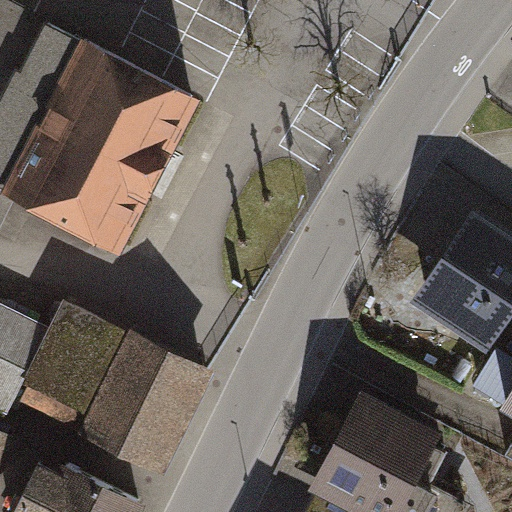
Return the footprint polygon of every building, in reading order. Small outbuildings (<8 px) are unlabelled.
[(0,0),(0,139),(68,11),(44,0),(0,0)] [(189,74),(68,11),(0,139),(0,177),(106,233),(189,74)] [(485,342),(511,304),(511,236),(473,210),(415,293),(485,342)] [(148,466),(203,364),(69,292),(46,334),(14,394),(148,466)] [(46,334),(0,308),(0,386),(14,394),(46,334)] [(309,484),(362,511),(393,511),(437,431),(359,390),(309,484)] [(0,475),(20,439),(0,427),(0,475)] [(139,511),(148,496),(65,454),(61,463),(43,454),(14,511),(139,511)]
